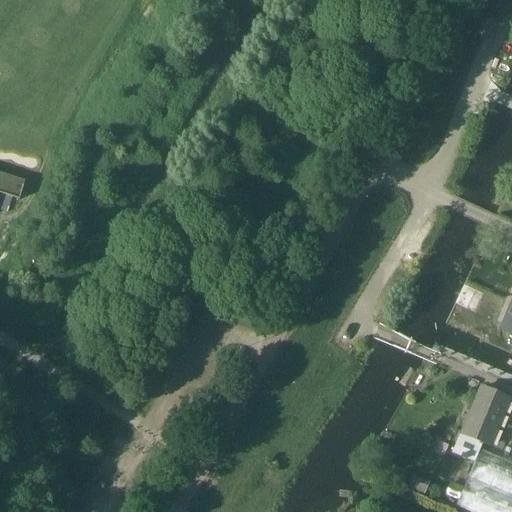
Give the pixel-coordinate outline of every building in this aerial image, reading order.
[(0,192),(17,198),(22,181),(0,174),(0,192)] [(464,284),(455,304),(475,314),(484,294),(464,284)] [(508,316),(501,331),(511,335),(511,343),(511,346),(511,347),(511,306),(511,309),(508,308),(505,315),(508,316)] [(481,388),(453,453),(461,456),(461,458),(465,460),(466,458),(474,462),(482,443),(490,446),(509,400),(481,388)] [(511,511),(511,462),(481,450),(458,505),(475,511),(511,511)] [(414,474),(409,486),(425,493),(430,482),(414,474)] [(450,481),(445,493),(459,499),(464,486),(450,481)]
